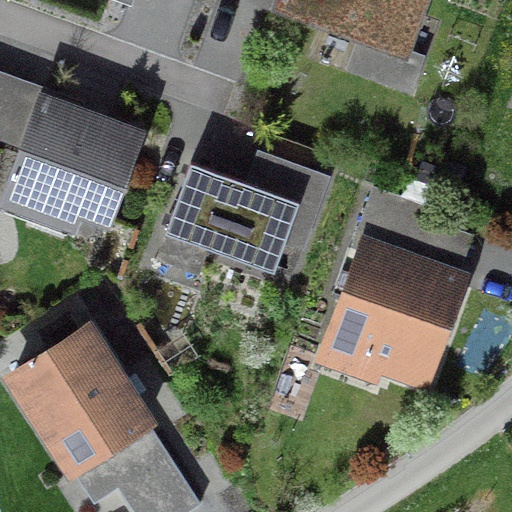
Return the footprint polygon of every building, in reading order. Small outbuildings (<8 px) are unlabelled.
[(414,0),(293,0),(400,40),(414,0)] [(130,139),(41,106),(14,181),(103,214),(130,139)] [(294,190),(189,154),(167,219),(272,255),(294,190)] [(462,263),(364,230),(326,344),(424,377),(462,263)] [(83,311),(4,361),(72,466),(96,451),(144,420),(151,416),(83,311)] [(134,511),(169,511),(193,496),(144,420),(96,451),(134,511)]
